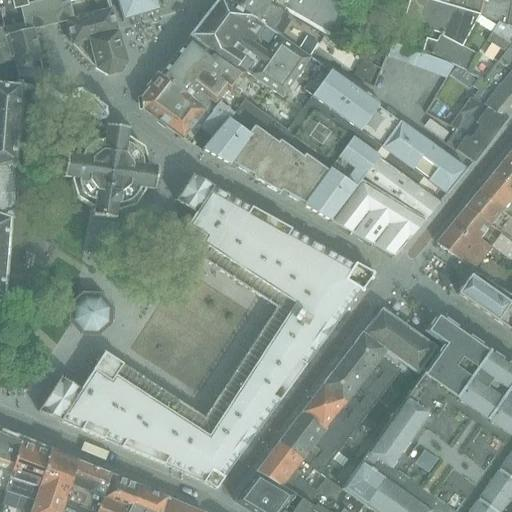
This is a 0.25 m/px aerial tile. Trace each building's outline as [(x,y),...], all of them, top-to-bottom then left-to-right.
[(0,0),(0,21),(1,26),(2,28),(3,28),(6,38),(7,37),(9,45),(13,66),(13,67),(18,82),(18,87),(20,87),(32,87),(32,92),(31,92),(31,96),(41,97),(42,90),(47,85),(47,78),(43,72),(41,72),(38,61),(39,61),(32,31),(65,23),(70,45),(72,45),(94,67),(94,70),(106,76),(118,73),(125,63),(105,0),(0,0)] [(117,0),(123,19),(157,9),(154,0),(117,0)] [(308,60),(221,0),(218,0),(190,37),(241,71),(281,99),(308,60)] [(324,39),(266,0),(221,0),(308,60),(311,57),(324,39)] [(351,0),(266,0),(324,39),(329,42),(351,0)] [(460,0),(458,9),(438,3),(428,0),(411,0),(405,24),(440,35),(436,42),(426,39),(421,53),(431,56),(453,66),(452,67),(465,73),(466,72),(475,54),(462,47),(478,15),(475,14),(477,0),(460,0)] [(438,0),(438,3),(458,9),(460,0),(438,0)] [(506,0),(477,0),(475,14),(478,15),(497,24),(500,25),(506,2),(506,0)] [(511,0),(506,0),(506,2),(500,25),(509,29),(511,30),(511,0)] [(1,26),(0,21),(0,69),(13,66),(9,45),(7,37),(6,38),(3,28),(2,28),(1,26)] [(511,30),(509,29),(500,25),(497,24),(491,34),(505,42),(511,44),(511,30)] [(511,44),(505,42),(491,34),(486,42),(505,53),(500,59),(496,56),(492,60),(497,63),(509,70),(511,67),(511,44)] [(241,71),(190,37),(159,75),(184,94),(190,85),(217,106),(219,108),(244,74),(241,72),(241,71)] [(388,59),(444,81),(452,68),(394,47),(388,59)] [(327,73),(308,60),(281,99),(241,71),(241,72),(244,74),(219,108),(217,106),(201,126),(213,134),(201,151),(301,207),(349,141),(376,158),(397,174),(416,188),(439,204),(440,203),(439,202),(423,190),(428,183),(446,196),(466,171),(398,122),(397,123),(376,108),(376,107),(327,72),(327,73)] [(509,70),(497,63),(483,81),(482,83),(477,91),(475,95),(484,102),(506,118),(511,111),(511,67),(509,70)] [(466,72),(465,73),(464,75),(476,81),(471,88),(477,91),(482,83),(483,81),(466,72)] [(184,94),(159,75),(139,100),(140,108),(182,139),(188,143),(201,126),(217,106),(190,85),(184,94)] [(0,306),(2,307),(2,301),(7,301),(8,296),(5,296),(5,295),(4,295),(4,294),(3,293),(2,292),(1,292),(3,273),(4,273),(5,272),(6,271),(6,270),(6,269),(5,268),(4,267),(5,249),(6,248),(7,248),(7,247),(8,245),(7,243),(7,242),(6,242),(6,241),(7,224),(8,223),(10,222),(11,220),(12,219),(12,218),(12,216),(10,215),(9,214),(9,213),(8,213),(10,210),(11,211),(12,210),(13,212),(16,209),(19,209),(19,206),(14,206),(14,179),(18,179),(18,175),(16,175),(13,173),(12,174),(11,173),(11,171),(13,171),(14,169),(16,168),(17,167),(17,165),(16,164),(15,162),(14,162),(14,161),(12,160),(14,143),(16,142),(16,141),(17,139),(17,137),(16,136),(15,136),(15,132),(25,133),(26,123),(16,122),(16,119),(17,118),(18,117),(19,116),(18,114),(18,113),(17,112),(18,95),(19,94),(21,93),(21,92),(22,92),(22,91),(31,92),(32,92),(32,87),(20,87),(18,87),(18,82),(14,82),(14,86),(0,85),(0,306)] [(484,102),(475,95),(472,92),(448,123),(456,129),(483,149),(506,118),(484,102)] [(44,98),(43,99),(38,110),(47,114),(53,103),(44,98)] [(75,199),(85,205),(90,208),(88,219),(93,220),(93,217),(110,220),(110,222),(115,223),(116,212),(133,207),(143,192),(143,190),(152,191),(155,169),(146,168),(147,166),(141,149),(127,139),(125,139),(126,130),(103,127),(102,135),(100,135),(83,140),(73,155),(73,157),(64,156),(61,178),(70,180),(70,182),(75,199)] [(483,149),(456,129),(455,130),(445,144),(455,151),(469,161),(469,162),(472,164),(483,149)] [(349,141),(301,207),(329,223),(329,222),(330,223),(331,222),(331,221),(332,219),(351,192),(358,183),(376,158),(349,141)] [(397,174),(376,158),(358,183),(351,192),(332,219),(350,233),(351,234),(352,233),(353,231),(397,174)] [(511,164),(505,159),(493,174),(511,189),(511,164)] [(416,188),(397,174),(353,231),(371,244),(370,245),(372,246),(373,245),(373,244),(374,242),(416,188)] [(511,189),(493,174),(477,193),(502,213),(511,220),(511,189)] [(79,390),(69,383),(60,377),(37,412),(202,483),(215,491),(223,478),(359,292),(360,293),(373,275),(353,264),(353,265),(191,175),(175,201),(194,214),(186,225),(174,243),(191,254),(120,364),(103,353),(91,371),(92,371),(90,373),(81,388),(79,390)] [(439,204),(416,188),(374,242),(392,256),(391,256),(393,257),(439,204)] [(502,213),(477,193),(464,209),(488,229),(502,213)] [(488,229),(464,209),(435,245),(436,246),(437,245),(473,270),(491,247),(480,239),(488,229)] [(511,297),(479,274),(478,275),(483,278),(480,282),(470,275),(456,294),(511,333),(511,297)] [(99,298),(98,298),(97,297),(84,296),(83,297),(73,306),(72,307),(71,320),(72,322),(80,332),(82,333),(95,333),(97,333),(107,324),(107,322),(108,309),(108,308),(99,298)] [(380,311),(361,334),(404,366),(415,374),(422,364),(434,348),(433,348),(434,348),(381,310),(381,311),(380,311)] [(346,494),(362,505),(371,511),(510,511),(511,367),(436,314),(423,333),(442,346),(341,490),(346,494)] [(404,366),(361,334),(354,344),(347,353),(341,361),(394,402),(399,396),(387,387),(404,366)] [(394,402),(341,361),(329,376),(322,385),(322,387),(363,419),(364,417),(378,400),(389,408),(394,402)] [(363,419),(322,387),(301,414),(342,446),(359,424),(370,432),(375,425),(364,417),(363,419)] [(342,446),(301,414),(278,443),(278,444),(312,469),(319,475),(337,452),(347,460),(352,454),(342,446)] [(21,439),(0,430),(0,471),(10,476),(21,439)] [(49,451),(21,439),(10,476),(0,506),(0,511),(31,511),(32,510),(49,451)] [(312,469),(278,444),(275,447),(269,455),(267,459),(256,473),(295,498),(298,501),(305,505),(313,495),(316,492),(302,482),(312,469)] [(76,462),(49,451),(32,510),(31,511),(60,511),(62,508),(76,462)] [(109,476),(76,462),(62,508),(60,511),(92,511),(94,506),(98,508),(109,476)] [(295,498),(256,473),(233,502),(249,511),(281,511),(290,500),(293,502),(295,498)] [(126,511),(136,487),(109,476),(98,508),(94,506),(92,511),(126,511)] [(306,506),(305,505),(298,501),(290,511),(333,511),(344,497),(326,483),(306,506)] [(160,511),(165,499),(136,487),(126,511),(160,511)] [(357,511),(362,505),(346,494),(344,497),(333,511),(357,511)] [(195,511),(165,499),(160,511),(195,511)]
